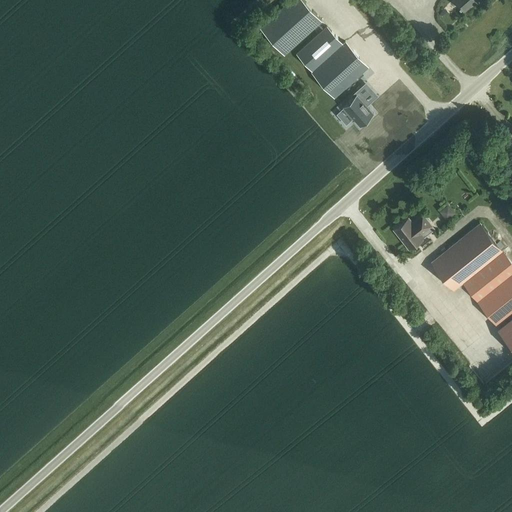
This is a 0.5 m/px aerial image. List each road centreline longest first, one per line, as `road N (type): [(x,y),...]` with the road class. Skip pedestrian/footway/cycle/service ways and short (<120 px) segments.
road 1 (unclassified): [(0,511),(511,56)]
road 2 (track): [(39,511),(339,242),(482,421),(511,398)]
